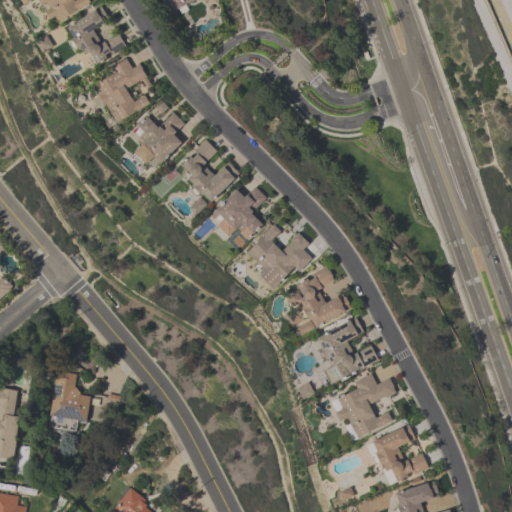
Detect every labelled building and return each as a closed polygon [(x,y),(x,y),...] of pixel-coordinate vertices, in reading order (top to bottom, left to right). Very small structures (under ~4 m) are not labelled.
[(87,0),(89,3),(57,22),(54,16),(48,20),(43,12),(49,8),(45,3),(40,6),(36,0),(72,0),(73,1),(74,0),(87,0)] [(162,0),(207,0),(203,2),(201,0),(193,0),(191,2),(190,1),(170,13),(162,0)] [(65,26),(81,58),(90,54),(95,66),(126,50),(118,34),(100,43),(94,31),(109,23),(102,8),(65,26)] [(148,81),(140,64),(130,69),(126,61),(109,69),(113,77),(94,86),(114,125),(150,106),(145,95),(134,101),(128,91),(148,81)] [(155,173),(181,142),(174,136),(183,126),(172,116),(160,130),(147,118),(135,131),(146,140),(134,154),(155,173)] [(238,177),(226,165),(215,177),(205,168),(218,154),(205,142),(177,171),(211,204),(238,177)] [(237,190),(215,214),(246,243),(262,226),(252,215),(266,200),(254,189),(246,198),(237,190)] [(243,257),(278,291),(310,258),(303,251),(308,245),(298,236),(282,252),(271,243),(280,234),(273,227),(243,257)] [(289,287),(307,331),(351,313),(344,296),(324,304),(318,290),(333,284),(328,271),(289,287)] [(0,300),(13,288),(2,277),(0,279),(0,300)] [(315,340),(335,383),(379,362),(372,345),(353,354),(347,342),(363,335),(356,320),(315,340)] [(77,376),(56,373),(49,419),(86,424),(90,397),(74,395),(77,376)] [(352,441),(393,423),(388,412),(375,417),(370,406),(396,394),(389,379),(376,385),(372,375),(352,383),(355,391),(331,402),(340,424),(344,423),(352,441)] [(21,392),(0,389),(0,458),(13,460),(21,392)] [(429,471),(423,454),(403,460),(399,447),(415,442),(410,427),(371,440),(386,486),(429,471)] [(421,511),(420,505),(439,501),(435,484),(397,493),(401,511),(421,511)] [(114,511),(157,511),(129,489),(112,510),(114,511)] [(0,511),(23,511),(26,499),(0,495),(0,511)]
